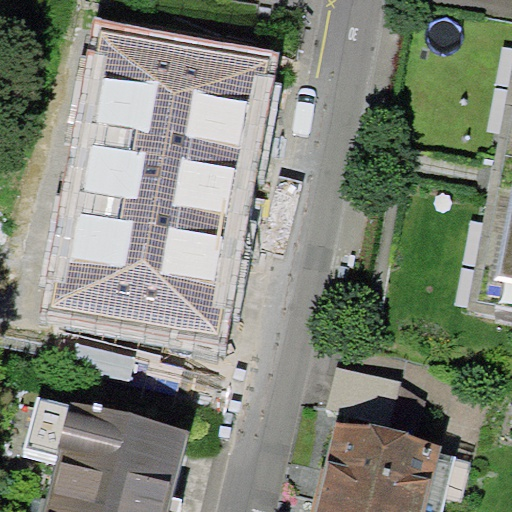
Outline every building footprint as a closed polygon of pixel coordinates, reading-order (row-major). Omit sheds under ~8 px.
[(278,56),(95,20),(38,309),(221,345),(278,56)] [(511,54),(463,314),(511,323),(511,54)] [(400,381),(336,366),(326,409),(390,424),(400,381)] [(168,511),(188,435),(68,405),(41,511),(168,511)] [(425,511),(442,446),(337,420),(313,511),(425,511)]
